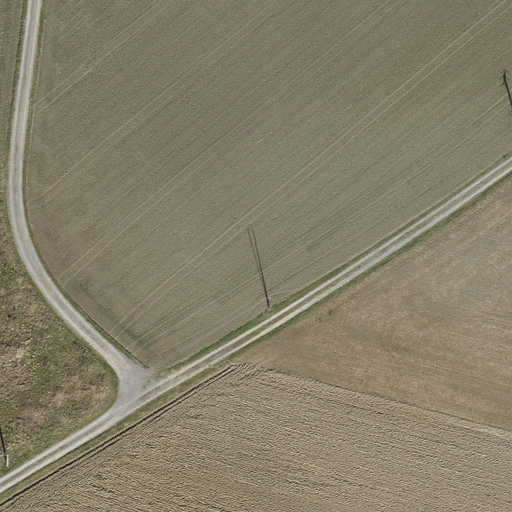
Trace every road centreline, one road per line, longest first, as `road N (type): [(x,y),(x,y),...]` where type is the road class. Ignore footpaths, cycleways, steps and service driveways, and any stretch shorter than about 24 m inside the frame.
road 1 (track): [(0,483),(462,209),(511,171)]
road 2 (track): [(35,0),(12,192),(31,268),(149,390)]
